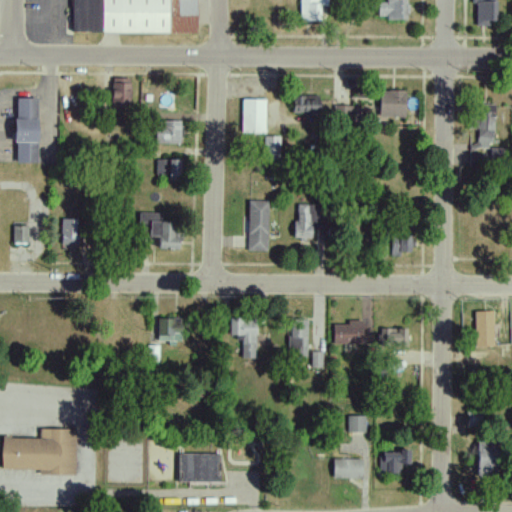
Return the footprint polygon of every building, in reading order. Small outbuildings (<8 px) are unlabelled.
[(69,0),(69,32),(193,32),(193,0),(69,0)] [(297,0),(298,20),(318,20),(318,4),(326,4),(325,0),(297,0)] [(376,2),(376,19),(404,19),(403,0),(383,0),(384,2),(376,2)] [(494,1),(474,1),(475,26),(487,26),(487,21),(494,21),(494,1)] [(128,77),(108,78),(109,105),(128,105),(128,77)] [(377,116),(403,117),(404,90),(377,90),(377,116)] [(316,95),(290,96),(290,115),(317,114),(316,95)] [(14,163),(34,163),(35,98),(12,98),(12,142),(14,142),(14,163)] [(264,99),(240,99),(239,133),(263,133),(264,99)] [(333,120),(355,121),(355,106),(333,105),(333,120)] [(492,107),(472,106),(471,128),(474,129),(474,148),(491,148),(492,107)] [(179,143),(179,121),(152,122),(153,144),(179,143)] [(263,159),(278,159),(279,136),(263,136),(263,159)] [(154,176),(178,176),(179,160),(154,159),(154,176)] [(245,251),(265,251),(266,201),(246,200),(245,251)] [(293,238),(309,238),(310,223),(313,223),(313,204),(293,204),(293,238)] [(136,239),(146,239),(146,236),(155,236),(155,249),(173,249),(174,222),(158,222),(158,212),(137,212),(136,239)] [(77,244),(78,219),(60,219),(59,243),(77,244)] [(11,243),(26,243),(26,226),(11,226),(11,243)] [(408,254),(408,236),(389,235),(389,254),(408,254)] [(473,312),(474,347),(492,346),(491,311),(473,312)] [(156,341),(180,341),(179,317),(155,318),(156,341)] [(254,319),(228,319),(228,335),(240,335),(241,358),(255,358),(254,319)] [(306,320),(287,320),(286,356),(305,356),(306,320)] [(359,320),(345,320),(346,324),(331,324),(331,344),(360,343),(359,320)] [(405,347),(405,329),(378,328),(378,347),(405,347)] [(158,346),(147,345),(146,362),(157,362),(158,346)] [(321,368),(321,352),(310,352),(309,368),(321,368)] [(364,432),(363,416),(346,416),(346,433),(364,432)] [(73,475),(74,429),(37,429),(37,439),(0,438),(0,469),(38,470),(38,475),(73,475)] [(474,476),(494,476),(493,443),(473,444),(474,476)] [(400,474),(400,464),(407,464),(407,451),(378,451),(378,473),(400,474)] [(176,482),(218,482),(219,454),(176,454),(176,482)] [(360,460),(331,459),(330,478),(359,479),(360,460)]
